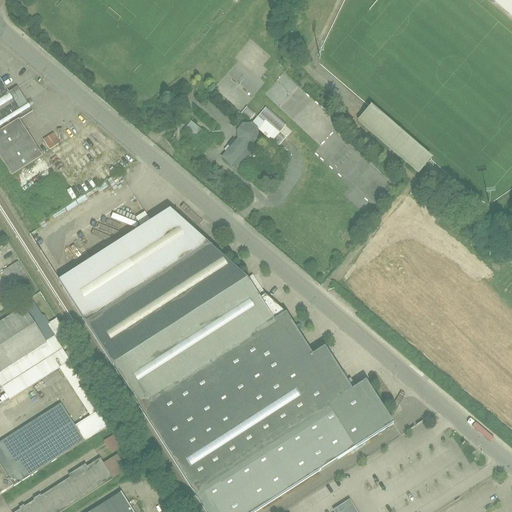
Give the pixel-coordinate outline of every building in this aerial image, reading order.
[(511,0),(491,0),(511,17),(511,0)] [(0,77),(0,155),(13,177),(44,157),(21,120),(33,112),(18,88),(10,93),(7,89),(0,77)] [(247,108),(242,114),(249,121),(254,115),(247,108)] [(431,162),(370,109),(356,124),(419,176),(431,162)] [(277,122),(264,111),(251,125),(264,136),(273,126),(277,122)] [(190,123),(184,130),(196,139),(202,133),(190,123)] [(231,168),(251,145),(254,143),(257,136),(255,129),(248,125),(240,128),(237,135),(238,140),(221,159),(231,168)] [(285,136),(273,126),(264,137),(276,147),(285,136)] [(50,150),(63,140),(56,131),(43,141),(50,150)] [(169,211),(61,280),(208,511),(253,511),(390,424),(365,386),(354,393),(323,348),(313,354),(288,318),(277,325),(249,283),(169,211)] [(18,261),(2,271),(13,288),(22,282),(18,276),(25,272),(18,261)] [(0,388),(5,396),(57,365),(85,413),(69,422),(55,400),(0,432),(0,488),(106,425),(30,297),(0,314),(0,388)] [(96,456),(10,511),(11,511),(49,511),(121,467),(112,452),(99,461),(96,456)] [(130,511),(116,489),(79,511),(130,511)] [(356,511),(350,503),(335,511),(356,511)]
